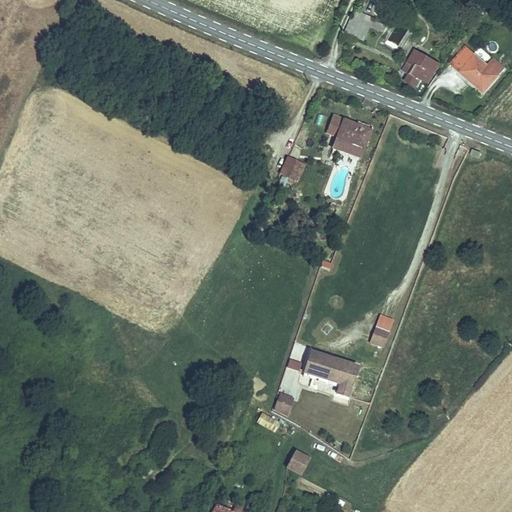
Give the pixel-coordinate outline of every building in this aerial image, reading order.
[(375,21),(357,12),(346,34),(364,42),(371,29),(375,21)] [(385,25),(375,21),(371,29),(381,33),(385,25)] [(388,36),(386,44),(398,48),(400,39),(388,36)] [(460,74),(475,58),(467,50),(452,67),(460,74)] [(440,65),(418,51),(404,71),(410,75),(406,82),(416,89),(422,81),(427,85),(440,65)] [(475,58),(463,71),(479,86),(477,88),(485,95),(500,78),(501,76),(506,70),(499,65),(495,60),(488,68),(475,58)] [(460,74),(477,88),(479,86),(463,71),(460,74)] [(345,119),(335,115),(329,130),(339,134),(345,119)] [(339,134),(335,144),(363,156),(373,131),(345,119),(339,134)] [(307,164),(291,157),(283,173),(299,180),(307,164)] [(389,333),(379,330),(375,342),(385,345),(389,333)] [(318,347),(310,369),(348,384),(357,362),(318,347)] [(348,384),(336,379),(334,385),(346,389),(348,384)] [(277,392),(270,411),(286,417),(293,398),(277,392)] [(273,434),(279,423),(260,412),(254,423),(273,434)] [(292,442),(283,461),(298,470),(307,451),(292,442)] [(223,485),(218,495),(243,507),(247,497),(223,485)] [(218,495),(209,511),(240,511),(243,507),(218,495)] [(180,511),(195,511),(200,503),(188,497),(180,511)]
